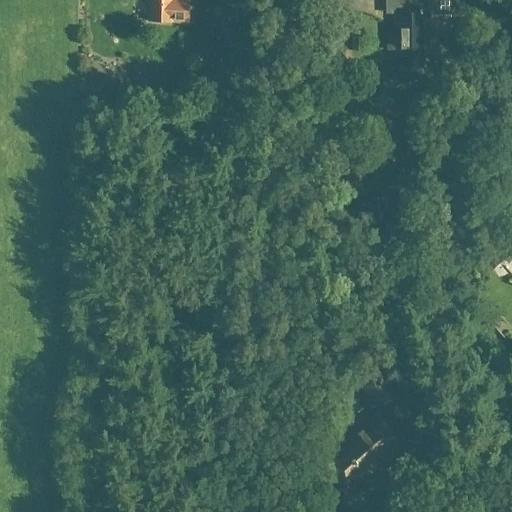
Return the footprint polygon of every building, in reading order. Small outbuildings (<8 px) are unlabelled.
[(149,0),(149,22),(174,23),(174,22),(189,23),(189,0),(149,0)] [(438,53),(434,49),(428,49),(428,15),(452,15),(451,0),(406,0),(406,15),(397,15),(397,28),(397,50),(398,67),(423,67),(423,77),(434,77),(438,73),(438,53)] [(455,0),(456,12),(478,12),(477,0),(455,0)] [(228,37),(241,37),(240,1),(227,1),(227,37),(228,37)] [(370,5),(370,26),(378,26),(379,6),(370,5)] [(203,64),(205,79),(222,74),(218,59),(203,64)] [(398,393),(376,368),(355,384),(378,410),(398,393)] [(391,456),(396,462),(408,452),(377,416),(326,461),(352,490),(391,456)]
